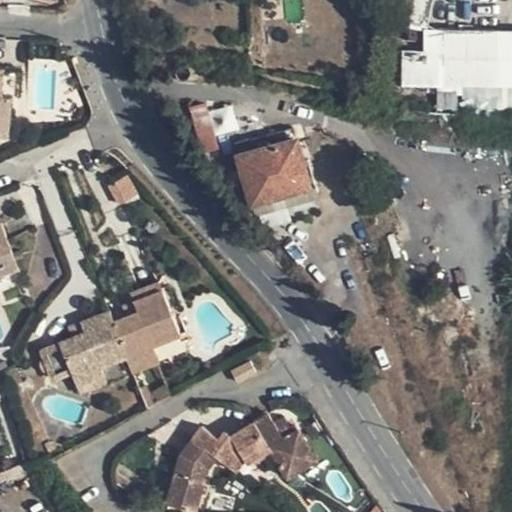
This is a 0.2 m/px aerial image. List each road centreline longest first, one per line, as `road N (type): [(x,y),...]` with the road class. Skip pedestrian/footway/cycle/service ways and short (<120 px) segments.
road 1 (secondary): [(141,130),(317,340),(424,511)]
road 2 (unknown): [(332,365),(298,391),(248,407),(182,405),(109,442),(102,491),(115,511)]
road 3 (residential): [(141,130),(0,176)]
